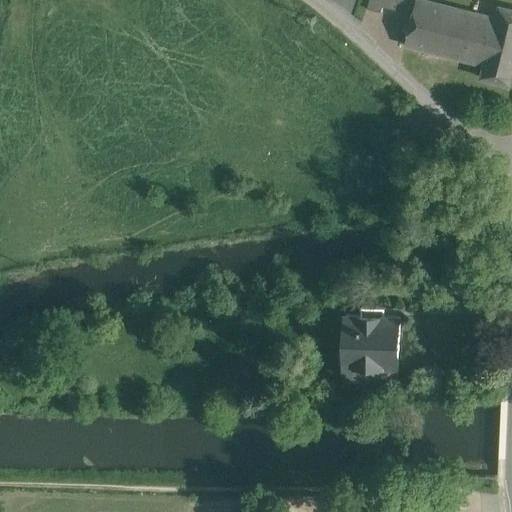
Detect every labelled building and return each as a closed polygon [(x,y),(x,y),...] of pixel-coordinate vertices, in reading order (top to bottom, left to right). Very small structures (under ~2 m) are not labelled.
[(384,0),(369,0),(368,6),(382,9),(383,6),(384,0)] [(417,0),(384,0),(383,6),(414,14),(417,0)] [(476,12),(428,0),(417,0),(414,14),(410,28),(406,44),(465,59),(476,12)] [(511,8),(500,6),(498,17),(476,12),(465,59),(486,64),(483,75),(510,82),(511,74),(511,8)] [(410,28),(395,25),(389,47),(404,51),(406,44),(410,28)] [(362,314),(346,314),(345,363),(346,363),(345,377),(368,378),(368,364),(399,365),(400,316),(385,315),(385,306),(362,305),(362,314)]
